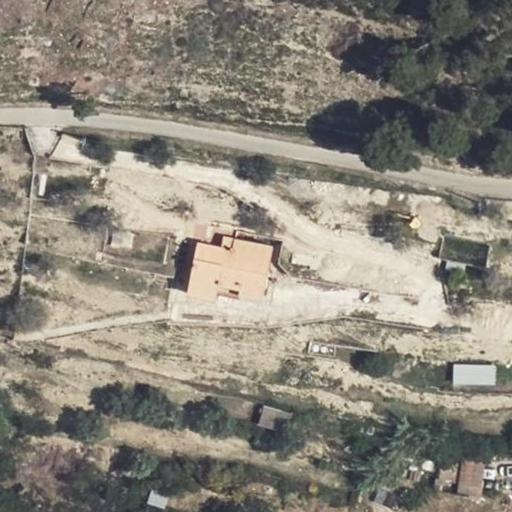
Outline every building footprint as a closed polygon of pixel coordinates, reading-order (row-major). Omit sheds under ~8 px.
[(252,258),(207,247),(202,269),(217,272),(209,311),(236,316),(237,309),(261,314),(260,321),(281,326),(293,273),(251,264),(252,258)] [(234,323),(257,329),(260,321),(261,314),(237,309),(236,316),(234,323)] [(234,323),(236,316),(209,311),(206,322),(234,327),(234,323)] [(495,383),(495,364),(454,365),(454,384),(495,383)] [(266,428),(263,442),(294,450),(297,434),(266,428)] [(289,473),(294,450),(263,442),(258,466),(289,473)] [(459,460),(458,495),(482,497),(484,461),(459,460)]
